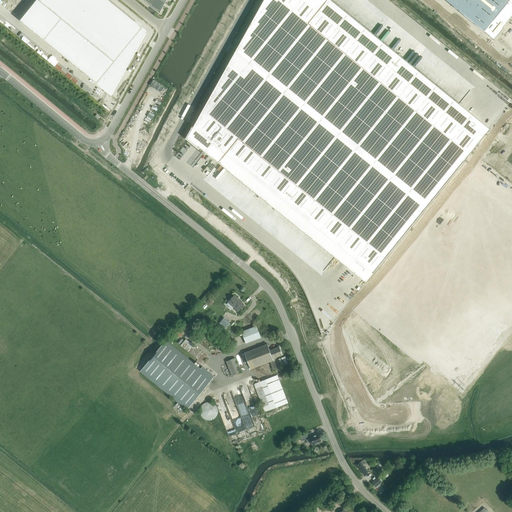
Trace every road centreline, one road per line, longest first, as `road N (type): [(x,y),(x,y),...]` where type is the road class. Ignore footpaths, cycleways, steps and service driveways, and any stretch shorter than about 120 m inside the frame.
road 1 (tertiary): [(386,511),(341,460),(271,291),(98,142)]
road 2 (unclassified): [(250,0),(166,148),(171,160)]
road 3 (tertiary): [(98,142),(166,30)]
road 4 (tertiary): [(98,142),(84,140),(0,71)]
